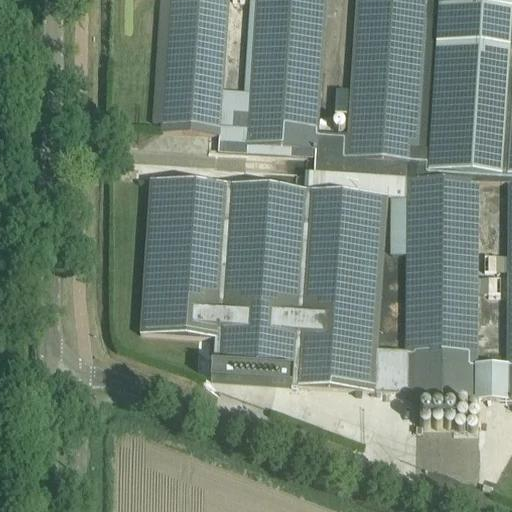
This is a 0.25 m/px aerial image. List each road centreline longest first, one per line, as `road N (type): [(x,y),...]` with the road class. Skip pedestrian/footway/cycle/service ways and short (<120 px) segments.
road 1 (unclassified): [(445,511),(86,377),(48,373)]
road 2 (unclassified): [(48,373),(54,0)]
road 3 (unclassified): [(46,511),(48,373)]
